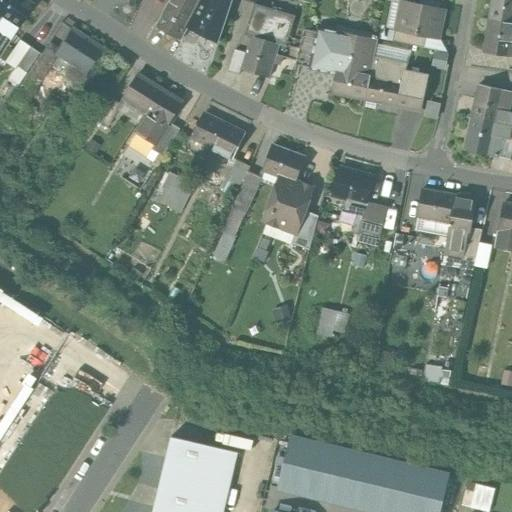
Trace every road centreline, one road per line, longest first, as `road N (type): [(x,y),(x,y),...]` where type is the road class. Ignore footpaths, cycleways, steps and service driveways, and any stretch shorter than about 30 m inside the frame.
road 1 (residential): [(63,0),(205,84),(333,133),(431,159)]
road 2 (residential): [(431,159),(469,49),(474,0)]
road 3 (unclassified): [(76,511),(152,394)]
